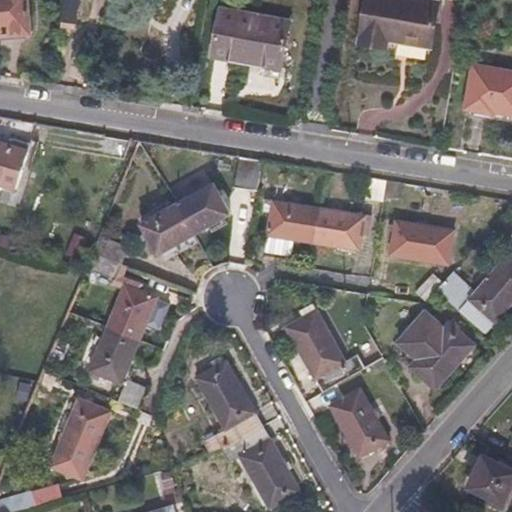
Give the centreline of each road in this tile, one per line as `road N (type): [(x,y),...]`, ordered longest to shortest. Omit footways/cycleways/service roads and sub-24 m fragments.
road 1 (residential): [(0,98),(511,179)]
road 2 (residential): [(511,364),(389,499)]
